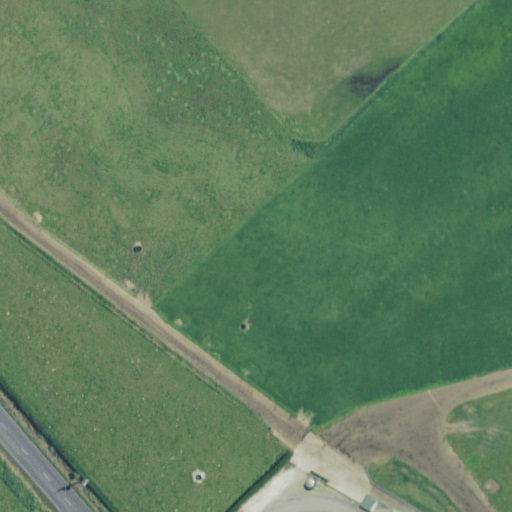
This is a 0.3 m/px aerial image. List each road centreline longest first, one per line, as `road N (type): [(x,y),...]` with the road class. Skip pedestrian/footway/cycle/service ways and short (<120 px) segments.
road 1 (track): [(335,442),(19,211),(0,184)]
road 2 (track): [(511,384),(335,442),(254,511)]
road 3 (track): [(399,415),(483,486),(495,511)]
